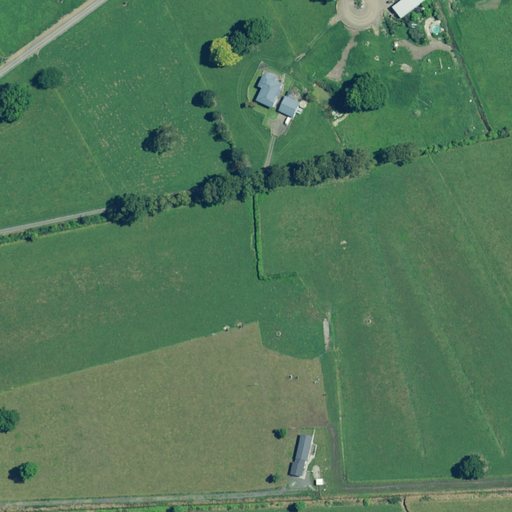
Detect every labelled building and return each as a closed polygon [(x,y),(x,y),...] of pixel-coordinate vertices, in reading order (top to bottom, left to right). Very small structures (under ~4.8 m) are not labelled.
[(404,0),(395,7),(404,19),(427,0),(404,0)] [(278,97),(285,83),(278,80),(279,77),(269,73),(268,76),(265,75),(260,86),(264,88),(258,101),(275,108),(276,106),(278,107),(282,99),(278,97)] [(302,103),(287,96),(280,111),(295,118),(302,103)] [(317,321),(309,313),(301,321),(309,328),(317,321)] [(298,348),(269,349),(269,362),(298,360),(298,348)] [(292,450),(316,450),(316,443),(319,443),(319,435),(292,435),(292,450)]
